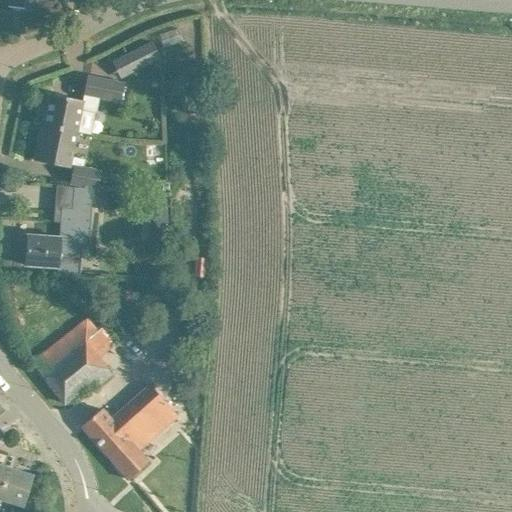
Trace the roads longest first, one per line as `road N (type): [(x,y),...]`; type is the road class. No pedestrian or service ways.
road 1 (unclassified): [(0,57),(142,0)]
road 2 (residential): [(87,511),(74,460),(30,404)]
